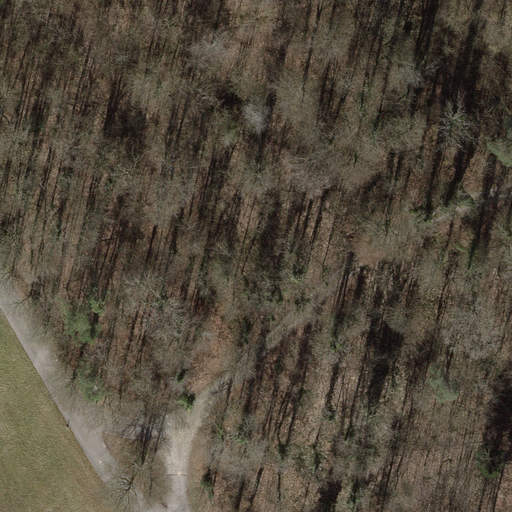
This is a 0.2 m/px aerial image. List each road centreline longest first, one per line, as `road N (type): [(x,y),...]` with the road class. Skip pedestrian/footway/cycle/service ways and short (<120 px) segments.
road 1 (track): [(76,417),(180,429),(400,231),(511,190)]
road 2 (unclassified): [(0,286),(124,489),(153,511)]
